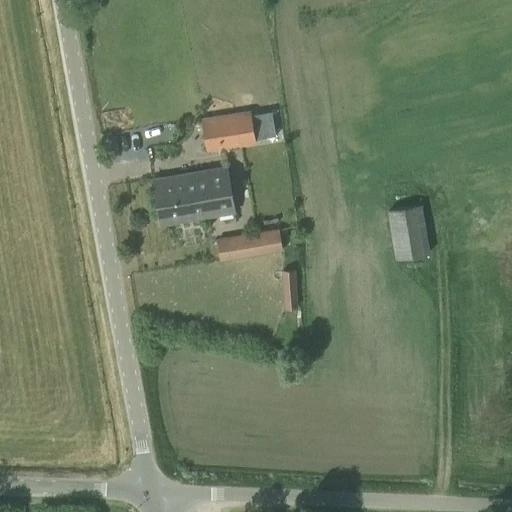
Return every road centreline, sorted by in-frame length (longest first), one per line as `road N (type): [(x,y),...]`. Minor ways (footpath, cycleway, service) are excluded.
road 1 (unclassified): [(151,489),(61,0)]
road 2 (unclassified): [(511,507),(151,489)]
road 3 (unclassified): [(151,489),(0,485)]
